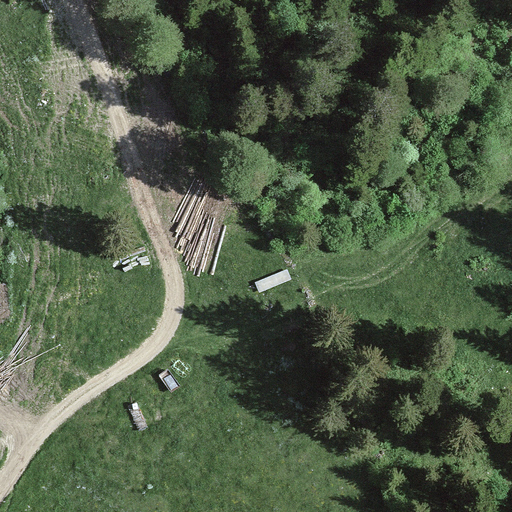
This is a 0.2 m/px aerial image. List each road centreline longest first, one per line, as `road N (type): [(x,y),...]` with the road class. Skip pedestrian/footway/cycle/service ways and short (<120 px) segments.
road 1 (track): [(74,0),(140,143),(172,263),(172,304),(161,344),(30,435),(0,483)]
road 2 (track): [(511,158),(442,228),(314,295),(266,306),(172,304)]
